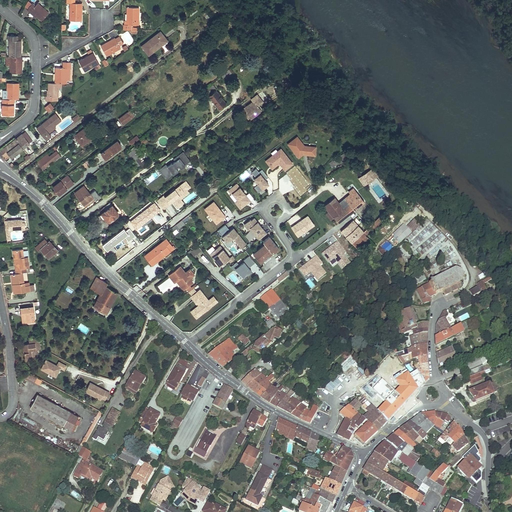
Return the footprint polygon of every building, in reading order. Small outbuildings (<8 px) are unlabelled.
[(75,3),(75,0),(66,0),(67,3),(70,3),(70,21),(82,21),(82,16),(81,16),(81,10),(82,10),(82,3),(75,3)] [(49,13),(37,3),(35,6),(33,3),(32,4),(28,9),(27,10),(30,13),(31,12),(37,16),(42,21),(49,13)] [(139,25),(139,8),(127,7),(127,14),(128,14),(128,20),(127,20),(127,25),(123,25),(123,29),(131,30),(137,30),(137,28),(131,28),(131,25),(139,25)] [(167,40),(161,32),(147,43),(154,51),(161,46),(160,44),(167,40)] [(16,36),(9,35),(9,40),(10,40),(9,56),(11,56),(21,57),(21,53),(20,52),(20,47),(21,47),(21,40),(18,40),(17,40),(16,36)] [(106,43),(101,46),(106,56),(121,48),(119,45),(123,43),(120,37),(116,39),(115,38),(111,40),(112,41),(107,43),(106,43)] [(99,63),(93,53),(89,56),(87,57),(83,60),(82,59),(79,61),(84,71),(99,63)] [(21,57),(11,56),(11,64),(11,73),(22,73),(22,67),(21,67),(21,61),(22,61),(22,57),(21,57)] [(71,62),(63,62),(63,68),(56,67),(56,74),(57,74),(56,79),(55,79),(55,83),(63,83),(67,83),(67,68),(71,68),(71,62)] [(225,80),(232,74),(228,68),(221,75),(225,80)] [(19,83),(7,83),(7,91),(7,99),(15,99),(19,99),(19,95),(18,95),(18,90),(19,90),(19,83)] [(55,83),(49,83),(49,90),(48,96),(47,96),(46,96),(46,100),(57,101),(57,97),(59,97),(59,91),(59,85),(62,85),(63,85),(63,83),(55,83)] [(216,91),(209,95),(220,109),(226,104),(216,91)] [(260,109),(257,105),(263,100),(257,93),(251,98),(253,100),(242,109),(244,111),(248,111),(252,116),(260,109)] [(14,103),(15,99),(7,99),(4,99),(3,99),(2,115),(14,115),(14,108),(13,108),(13,103),(14,103)] [(53,108),(50,103),(45,107),(49,111),(53,108)] [(134,116),(130,110),(119,118),(123,124),(134,116)] [(61,120),(55,113),(36,128),(45,140),(51,135),(48,132),(47,131),(54,126),(61,120)] [(84,129),(75,136),(82,146),(89,141),(88,140),(90,138),(84,129)] [(22,134),(16,139),(23,149),(29,144),(29,143),(32,142),(25,133),(23,135),(22,134)] [(139,138),(137,136),(129,142),(131,144),(139,138)] [(288,144),(294,151),(295,150),(297,152),(295,153),(298,157),(303,154),(309,154),(310,146),(304,146),(296,137),(288,144)] [(16,139),(0,151),(1,154),(6,151),(8,153),(11,158),(23,149),(16,139)] [(116,141),(100,153),(103,157),(104,155),(106,157),(120,146),(116,141)] [(137,152),(135,148),(128,154),(130,157),(137,152)] [(281,149),(269,158),(274,163),(278,160),(279,162),(285,169),(292,163),(281,149)] [(190,160),(183,150),(173,158),(175,160),(172,163),(172,162),(167,165),(166,164),(160,168),(163,172),(165,171),(167,174),(171,171),(173,173),(177,170),(176,168),(178,165),(180,168),(190,160)] [(45,154),(36,160),(43,169),(60,156),(56,151),(48,158),(45,154)] [(346,152),(337,158),(339,162),(340,163),(349,158),(346,152)] [(274,163),(269,158),(266,161),(272,168),(279,162),(278,160),(274,163)] [(336,164),(333,160),(322,169),(325,173),(336,164)] [(163,172),(160,168),(159,169),(166,179),(173,173),(171,171),(167,174),(165,171),(163,172)] [(266,183),(267,182),(265,180),(268,177),(262,169),(259,172),(256,168),(251,172),(256,178),(254,179),(258,184),(254,187),(258,192),(267,185),(266,183)] [(378,174),(374,169),(372,170),(371,169),(359,179),(363,185),(366,183),(365,181),(370,177),(372,179),(378,174)] [(64,178),(60,180),(61,182),(54,188),(56,190),(54,191),(56,193),(57,192),(60,195),(74,184),(67,175),(64,178)] [(187,189),(188,188),(186,186),(189,184),(186,181),(175,189),(174,188),(170,191),(171,192),(166,197),(165,197),(166,198),(170,203),(173,200),(178,207),(182,203),(177,197),(187,189)] [(246,195),(237,183),(228,190),(232,194),(233,193),(238,200),(235,202),(238,206),(245,201),(246,204),(250,200),(246,195)] [(84,187),(75,194),(86,207),(100,196),(95,191),(90,194),(84,187)] [(334,198),(324,205),(330,212),(326,216),(331,221),(335,218),(338,223),(348,215),(365,202),(354,188),(349,192),(351,194),(339,203),(334,198)] [(180,199),(189,192),(187,189),(177,197),(182,203),(183,202),(180,199)] [(208,216),(216,225),(227,216),(213,201),(204,209),(209,215),(208,216)] [(101,214),(99,215),(102,219),(105,217),(108,221),(109,222),(110,221),(117,216),(118,214),(118,212),(112,205),(111,206),(110,203),(99,212),(101,214)] [(155,203),(131,221),(137,229),(153,216),(158,221),(164,217),(158,210),(160,209),(155,203)] [(307,209),(298,216),(301,220),(310,213),(307,209)] [(383,219),(381,216),(364,232),(367,235),(383,219)] [(267,233),(254,218),(251,220),(250,219),(244,224),(248,229),(251,228),(257,236),(259,240),(267,233)] [(22,220),(4,221),(6,234),(9,234),(9,230),(26,229),(25,222),(22,222),(22,220)] [(419,225),(414,220),(406,228),(410,233),(419,225)] [(356,224),(354,221),(342,231),(347,237),(359,227),(356,224)] [(229,229),(226,224),(218,230),(225,239),(228,243),(231,240),(233,238),(241,248),(246,244),(233,228),(230,230),(229,229)] [(364,232),(359,227),(347,237),(352,242),(364,232)] [(123,228),(102,245),(107,250),(124,237),(128,242),(135,236),(129,228),(125,231),(123,228)] [(410,233),(406,228),(402,232),(406,236),(406,237),(410,233)] [(401,230),(399,229),(381,246),(379,251),(382,248),(401,230)] [(402,232),(401,230),(382,248),(387,254),(406,236),(402,232)] [(367,235),(364,232),(353,243),(357,248),(369,237),(367,235)] [(265,244),(253,254),(260,263),(264,260),(265,262),(271,257),(269,255),(273,253),(272,251),(273,250),(274,252),(279,248),(269,236),(263,241),(265,244)] [(45,239),(36,247),(39,251),(41,249),(49,258),(58,251),(50,242),(48,243),(45,239)] [(165,255),(171,251),(166,244),(169,242),(167,239),(145,256),(150,263),(154,261),(154,262),(165,254),(165,255)] [(340,240),(323,254),(329,262),(334,259),(341,269),(353,260),(345,250),(347,248),(340,240)] [(169,242),(166,244),(171,251),(174,248),(169,242)] [(194,256),(204,248),(200,243),(190,251),(194,256)] [(230,257),(220,245),(210,254),(220,266),(228,259),(231,262),(235,258),(233,255),(230,257)] [(414,261),(404,246),(397,250),(408,265),(414,261)] [(387,254),(382,248),(379,251),(384,256),(387,254)] [(23,249),(13,251),(14,259),(16,259),(17,269),(16,270),(16,274),(23,273),(30,272),(28,257),(24,258),(23,249)] [(456,253),(450,256),(453,262),(459,259),(456,253)] [(318,254),(300,268),(307,276),(311,273),(319,283),(330,274),(322,264),(324,262),(318,254)] [(249,267),(255,262),(250,255),(243,261),(244,262),(240,265),(237,262),(231,267),(234,270),(237,268),(244,277),(251,272),(249,270),(250,269),(249,267)] [(454,265),(441,272),(443,276),(438,278),(437,277),(436,277),(437,279),(434,281),(433,280),(432,280),(431,281),(431,282),(429,283),(429,284),(417,290),(424,305),(431,303),(430,300),(429,298),(435,294),(436,294),(439,292),(443,290),(445,294),(460,287),(462,285),(460,281),(461,281),(462,283),(463,282),(462,280),(463,277),(465,276),(465,275),(463,275),(461,272),(463,270),(462,269),(460,271),(457,269),(456,268),(454,265)] [(175,282),(177,281),(179,279),(186,288),(189,286),(193,283),(191,280),(195,276),(190,271),(186,274),(181,267),(170,275),(175,282)] [(295,271),(292,267),(286,272),(289,276),(295,271)] [(289,276),(286,272),(277,279),(280,283),(289,276)] [(16,274),(14,274),(15,284),(13,284),(14,293),(30,291),(29,285),(25,286),(25,283),(24,283),(23,273),(16,274)] [(425,280),(422,274),(413,279),(416,285),(425,280)] [(107,283),(97,277),(91,288),(101,294),(93,307),(107,314),(118,293),(106,286),(107,283)] [(186,288),(179,279),(177,281),(184,289),(185,289),(186,288)] [(486,290),(482,282),(476,284),(478,287),(480,292),(486,290)] [(480,292),(478,287),(469,292),(472,296),(472,297),(480,292)] [(196,293),(191,297),(197,304),(198,303),(199,302),(200,303),(199,304),(204,311),(210,307),(206,302),(208,300),(200,290),(196,293)] [(280,300),(271,290),(261,297),(268,305),(267,305),(270,308),(280,300)] [(268,305),(261,297),(260,298),(268,309),(270,308),(267,305),(268,305)] [(288,312),(280,300),(270,308),(272,312),(273,311),(275,315),(279,319),(288,312)] [(391,308),(386,302),(381,306),(384,310),(386,312),(391,308)] [(34,306),(21,308),(23,323),(27,323),(27,320),(35,319),(34,306)] [(428,329),(429,322),(421,323),(416,325),(410,309),(399,313),(401,320),(397,321),(401,331),(402,330),(404,335),(411,331),(413,331),(413,329),(417,327),(417,330),(428,329)] [(447,315),(445,310),(443,312),(436,325),(436,331),(435,337),(450,329),(444,318),(447,315)] [(461,321),(469,317),(467,313),(458,317),(461,321)] [(275,324),(271,319),(265,323),(270,328),(275,324)] [(471,322),(469,319),(450,329),(435,337),(436,345),(467,329),(465,325),(471,322)] [(282,332),(273,328),(271,330),(255,342),(252,350),(252,351),(256,353),(258,349),(262,350),(269,345),(266,341),(267,339),(272,342),(274,337),(277,339),(278,335),(280,336),(282,332)] [(427,338),(428,333),(414,336),(410,337),(412,347),(427,344),(427,338)] [(249,341),(242,334),(238,338),(245,345),(249,341)] [(234,344),(229,338),(226,341),(231,347),(234,344)] [(37,339),(29,340),(29,343),(23,345),(24,349),(26,348),(26,352),(25,353),(25,359),(29,358),(30,360),(34,359),(34,358),(36,357),(35,354),(35,350),(37,350),(40,349),(39,343),(38,343),(37,339)] [(231,347),(226,341),(209,354),(210,355),(221,364),(224,367),(236,358),(231,352),(235,349),(235,348),(237,346),(235,344),(234,344),(231,347)] [(427,348),(427,344),(412,347),(405,350),(406,353),(412,350),(412,353),(427,350),(427,348)] [(456,357),(452,346),(436,353),(438,364),(453,358),(455,362),(461,360),(459,356),(456,357)] [(244,357),(252,351),(252,350),(250,347),(245,350),(241,353),(244,357)] [(427,351),(427,350),(412,353),(413,359),(427,355),(427,351)] [(427,360),(427,355),(413,359),(413,360),(414,366),(416,369),(425,383),(429,379),(428,368),(427,360)] [(56,377),(61,368),(64,370),(67,366),(59,362),(57,366),(46,360),(42,369),(56,377)] [(188,364),(181,360),(179,365),(185,368),(188,364)] [(185,368),(179,365),(168,383),(177,388),(187,370),(185,368)] [(491,371),(490,368),(468,377),(471,384),(482,380),(480,376),(491,371)] [(260,374),(255,369),(242,381),(247,386),(260,374)] [(416,369),(410,374),(406,369),(397,375),(387,383),(383,378),(366,392),(371,397),(377,392),(383,398),(373,407),(387,422),(411,398),(425,383),(416,369)] [(144,383),(146,378),(135,372),(127,387),(136,392),(142,382),(144,383)] [(41,380),(29,373),(26,378),(39,384),(41,380)] [(266,379),(260,374),(247,386),(251,389),(254,392),(266,379)] [(270,379),(268,377),(266,379),(254,392),(257,394),(260,397),(271,386),(271,385),(268,382),(270,379)] [(110,393),(99,387),(99,388),(96,386),(96,385),(91,382),(86,391),(101,400),(102,398),(106,400),(110,393)] [(144,383),(142,382),(136,392),(127,387),(126,389),(137,395),(144,383)] [(496,392),(494,383),(490,384),(489,383),(470,391),(475,401),(493,394),(493,393),(496,392)] [(199,391),(187,384),(181,395),(183,396),(188,399),(193,402),(199,391)] [(231,389),(224,385),(213,405),(222,410),(233,390),(231,389)] [(271,386),(260,397),(262,398),(265,400),(274,388),(271,386)] [(280,392),(284,388),(281,386),(277,390),(275,389),(274,388),(265,400),(268,401),(270,403),(278,391),(280,392)] [(277,407),(286,396),(280,392),(278,391),(270,403),(276,406),(277,407)] [(286,396),(277,407),(284,410),(291,414),(299,404),(292,399),(296,394),(294,392),(294,393),(290,398),(286,396)] [(79,417),(38,395),(31,408),(71,430),(79,417)] [(372,406),(369,408),(364,404),(362,407),(356,401),(350,406),(362,417),(378,432),(378,431),(381,428),(382,427),(382,428),(387,423),(387,422),(373,407),(372,406)] [(306,408),(300,403),(299,404),(291,414),(293,415),(300,419),(306,410),(306,408)] [(310,412),(306,410),(300,419),(306,421),(311,423),(318,407),(313,405),(310,412)] [(350,406),(349,405),(340,413),(346,418),(345,421),(337,435),(347,439),(350,441),(356,427),(355,426),(362,417),(350,406)] [(151,410),(147,408),(139,422),(141,423),(143,419),(145,421),(142,426),(153,432),(156,427),(154,426),(160,416),(151,411),(151,410)] [(121,413),(113,409),(103,426),(104,427),(103,429),(99,427),(93,438),(97,441),(99,437),(104,440),(109,432),(107,431),(109,429),(111,431),(121,413)] [(83,448),(103,413),(101,412),(77,454),(79,456),(83,448)] [(262,416),(254,412),(246,426),(249,427),(249,426),(250,424),(256,427),(257,425),(262,416)] [(444,414),(442,413),(440,419),(437,419),(435,417),(434,412),(428,413),(421,413),(434,425),(439,429),(441,426),(443,422),(444,421),(445,419),(448,422),(450,418),(447,414),(444,414)] [(434,425),(421,413),(417,417),(411,421),(418,428),(425,434),(428,431),(429,432),(430,431),(429,430),(433,427),(442,434),(444,432),(439,429),(434,425)] [(265,418),(262,416),(257,425),(263,428),(268,419),(265,418)] [(177,417),(173,423),(176,425),(175,427),(178,429),(183,420),(177,417)] [(355,426),(356,427),(350,441),(352,442),(354,437),(359,441),(364,445),(368,441),(374,436),(378,432),(362,417),(355,426)] [(279,418),(276,429),(275,432),(286,438),(288,434),(289,435),(291,424),(281,419),(279,418)] [(418,428),(411,421),(409,423),(407,425),(422,440),(426,435),(425,434),(418,428)] [(455,423),(454,421),(446,430),(444,432),(442,434),(439,437),(446,443),(450,438),(448,437),(458,427),(455,423)] [(309,432),(291,424),(289,435),(295,438),(295,439),(308,445),(312,433),(309,432)] [(422,440),(407,425),(404,427),(400,430),(413,442),(415,440),(419,443),(422,440)] [(459,429),(458,427),(448,437),(450,438),(455,443),(463,435),(459,429)] [(211,433),(206,430),(194,452),(204,458),(215,439),(210,436),(211,433)] [(413,442),(400,430),(398,431),(394,435),(408,446),(409,447),(413,442)] [(319,436),(312,433),(308,445),(307,449),(314,452),(319,436)] [(246,437),(241,434),(237,441),(242,444),(246,437)] [(408,446),(394,435),(391,437),(389,439),(386,441),(400,451),(407,457),(412,451),(413,449),(409,447),(408,446)] [(466,440),(463,435),(455,443),(452,445),(457,452),(460,451),(468,444),(466,440)] [(482,447),(478,435),(472,439),(475,446),(477,450),(482,447)] [(396,452),(385,442),(383,444),(381,446),(378,449),(375,453),(388,462),(390,463),(394,457),(410,468),(407,472),(409,474),(416,478),(422,483),(430,472),(417,464),(407,457),(400,451),(398,451),(397,452),(396,452)] [(477,455),(478,455),(479,454),(477,450),(475,446),(463,458),(465,461),(460,466),(462,468),(460,470),(466,476),(468,474),(470,477),(477,484),(482,479),(482,473),(479,471),(481,469),(482,469),(481,467),(479,464),(481,462),(481,460),(480,458),(477,455)] [(125,447),(119,457),(137,466),(141,459),(137,457),(139,454),(125,447)] [(258,451),(249,447),(241,463),(252,469),(256,462),(255,461),(259,452),(258,451)] [(91,452),(83,448),(79,456),(85,459),(75,477),(79,479),(81,476),(82,475),(90,479),(91,476),(98,480),(103,472),(87,463),(88,460),(87,459),(91,452)] [(351,452),(343,448),(336,460),(333,458),(334,456),(327,452),(323,461),(326,462),(331,464),(337,467),(347,473),(351,466),(354,458),(351,452)] [(422,456),(418,453),(413,449),(412,451),(407,457),(417,464),(422,456)] [(327,452),(323,450),(319,459),(323,461),(327,452)] [(438,453),(434,450),(431,453),(436,458),(440,454),(438,453)] [(388,462),(375,453),(373,455),(372,456),(371,458),(385,467),(388,462)] [(438,463),(428,455),(425,458),(435,466),(438,463)] [(385,467),(371,458),(368,462),(367,464),(381,472),(385,467)] [(150,466),(145,463),(142,468),(135,480),(142,484),(143,481),(147,484),(153,473),(154,470),(150,467),(150,466)] [(381,472),(367,464),(365,468),(362,473),(368,477),(370,474),(380,480),(382,481),(386,475),(381,472)] [(448,468),(443,465),(434,474),(429,480),(443,488),(445,485),(440,482),(437,480),(442,475),(448,468)] [(142,468),(139,466),(132,478),(135,480),(142,468)] [(264,466),(246,500),(258,506),(262,498),(260,497),(273,471),(264,466)] [(347,473),(337,467),(330,481),(341,486),(343,483),(347,473)] [(434,474),(431,471),(430,472),(426,478),(427,478),(429,480),(434,474)] [(416,478),(409,474),(407,478),(413,482),(416,478)] [(396,481),(386,475),(382,481),(392,487),(393,488),(396,481)] [(161,481),(150,501),(160,506),(164,500),(169,491),(171,492),(175,487),(169,477),(161,481)] [(422,483),(416,478),(413,482),(419,487),(422,483)] [(429,480),(427,478),(424,484),(429,487),(440,494),(444,489),(443,488),(429,480)] [(330,481),(326,479),(321,490),(336,497),(339,492),(341,486),(330,481)] [(191,498),(197,502),(198,501),(204,504),(210,492),(204,489),(202,492),(199,490),(194,486),(195,484),(188,480),(184,488),(187,490),(184,492),(191,498)] [(405,486),(396,481),(393,488),(403,494),(407,488),(405,486)] [(303,498),(298,496),(296,500),(297,500),(302,503),(309,507),(315,510),(318,505),(320,499),(332,505),(335,498),(336,497),(321,490),(319,488),(318,492),(317,491),(315,495),(310,493),(306,501),(302,500),(303,498)] [(412,490),(407,488),(403,494),(415,501),(419,495),(416,493),(412,490)] [(191,498),(184,492),(182,495),(189,502),(196,505),(197,502),(191,498)] [(415,501),(419,504),(423,499),(424,498),(423,497),(419,495),(415,501)] [(332,505),(320,499),(318,505),(323,507),(320,511),(328,511),(331,506),(332,505)] [(458,511),(462,505),(451,499),(445,511),(447,511),(458,511)] [(354,503),(350,511),(351,511),(350,511),(364,511),(366,509),(354,503)]
